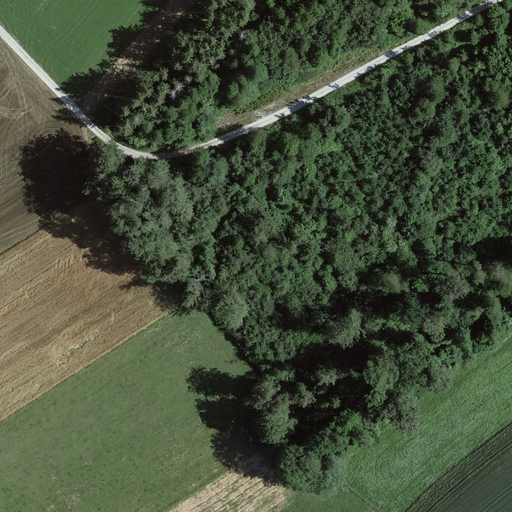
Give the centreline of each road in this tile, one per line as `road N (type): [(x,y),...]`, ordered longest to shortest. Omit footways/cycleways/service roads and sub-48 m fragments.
road 1 (track): [(498,0),(258,125),(161,158),(114,147),(0,33)]
road 2 (track): [(511,289),(482,323),(380,374),(346,405)]
